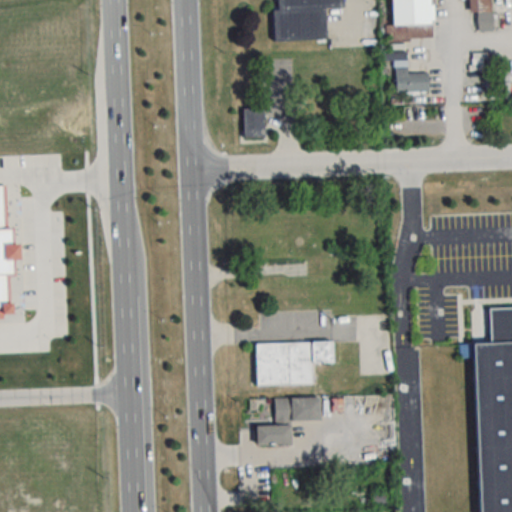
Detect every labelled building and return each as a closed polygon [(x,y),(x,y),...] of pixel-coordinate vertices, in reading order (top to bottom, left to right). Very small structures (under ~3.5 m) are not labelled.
[(341,8),(340,0),(272,0),(274,42),(325,40),(324,9),(341,8)] [(390,0),(391,26),(431,26),(430,0),(390,0)] [(462,0),(463,15),(476,14),(476,30),(491,30),(490,0),(462,0)] [(427,92),(427,73),(406,74),(405,53),(381,54),(381,60),(394,60),(395,93),(427,92)] [(263,109),(241,109),(241,140),(263,140),(263,109)] [(0,187),(0,317),(20,317),(19,303),(11,303),(10,275),(21,274),(20,260),(27,259),(26,241),(18,241),(17,229),(8,229),(6,187),(0,187)] [(511,511),(511,306),(488,307),(489,342),(472,342),(476,511),(511,511)] [(311,385),(311,362),(332,362),(331,341),(254,342),(254,385),(311,385)] [(318,420),(318,397),(273,397),(273,420),(318,420)] [(255,424),(255,446),(290,446),(290,424),(255,424)]
